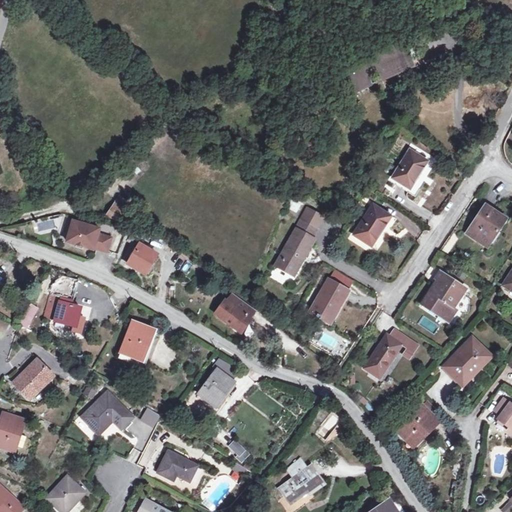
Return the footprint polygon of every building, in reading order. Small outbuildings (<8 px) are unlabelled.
[(350,74),(342,77),(348,91),(372,81),(370,78),(420,56),(414,43),(375,60),(372,53),(361,58),(362,61),(347,68),(350,74)] [(340,71),(342,77),(350,74),(347,68),(340,71)] [(428,161),(410,150),(394,178),(412,188),(428,161)] [(108,182),(113,188),(120,182),(115,176),(108,182)] [(117,202),(113,207),(125,215),(128,210),(117,202)] [(292,205),(290,213),(298,214),(300,207),(292,205)] [(392,217),(374,205),(354,235),(373,247),(392,217)] [(507,219),(486,205),(467,233),(490,249),(501,233),(499,231),(507,219)] [(125,215),(113,207),(108,214),(120,222),(125,215)] [(276,266),(292,274),(302,256),(305,258),(316,240),(313,238),(318,230),(317,229),(323,217),(309,209),(276,266)] [(300,219),(294,216),(288,228),(293,231),(300,219)] [(74,221),(68,241),(94,249),(95,248),(108,252),(112,238),(99,234),(101,229),(74,221)] [(160,257),(140,246),(130,264),(149,275),(160,257)] [(302,256),(292,274),(295,276),(305,258),(302,256)] [(274,270),(270,277),(285,285),(289,278),(274,270)] [(433,294),(431,293),(423,304),(450,323),(458,311),(454,308),(466,289),(441,272),(437,278),(442,282),(433,294)] [(81,316),(91,282),(72,276),(71,279),(66,284),(56,319),(75,324),(73,330),(82,332),(86,318),(81,316)] [(349,291),(329,280),(310,313),(320,319),(321,318),(329,322),(338,306),(340,307),(349,291)] [(485,301),(491,303),(495,295),(489,292),(485,301)] [(232,293),(226,301),(225,300),(215,313),(241,333),(251,319),(249,318),(255,310),(232,293)] [(157,329),(134,321),(121,352),(143,360),(157,329)] [(409,349),(415,353),(419,347),(395,331),(391,337),(388,335),(365,369),(381,379),(403,345),(409,349)] [(444,368),(461,385),(474,371),(476,374),(493,356),(474,338),(444,368)] [(410,359),(415,353),(409,349),(405,355),(410,359)] [(58,373),(42,356),(17,379),(33,396),(58,373)] [(226,371),(229,365),(219,360),(216,367),(226,371)] [(458,387),(461,385),(444,368),(442,370),(458,387)] [(236,382),(217,370),(199,395),(216,406),(223,396),(226,398),(236,382)] [(136,419),(111,392),(83,418),(100,436),(115,422),(123,431),(136,419)] [(511,428),(509,431),(511,433),(511,404),(505,400),(496,411),(502,416),(500,419),(511,428)] [(430,401),(425,406),(433,415),(438,410),(430,401)] [(399,432),(407,441),(410,438),(418,445),(440,423),(433,415),(425,406),(414,417),(411,419),(399,432)] [(140,421),(155,430),(162,418),(148,409),(140,421)] [(29,419),(8,413),(0,438),(0,444),(19,451),(29,419)] [(333,413),(315,432),(328,444),(346,426),(333,413)] [(497,422),(509,431),(511,428),(500,419),(497,422)] [(410,438),(407,441),(415,448),(418,445),(410,438)] [(244,464),(252,456),(235,440),(227,449),(244,464)] [(159,474),(176,482),(178,477),(191,484),(199,468),(170,453),(159,474)] [(289,465),(297,476),(307,468),(300,458),(289,465)] [(307,468),(297,476),(280,489),(291,504),(308,490),(310,493),(324,483),(311,465),(307,468)] [(64,511),(83,495),(68,478),(44,498),(57,511),(64,511)] [(246,479),(239,487),(245,492),(251,483),(246,479)] [(25,511),(28,507),(0,489),(0,511),(1,511),(2,511),(25,511)] [(397,511),(390,500),(372,511),(397,511)]
